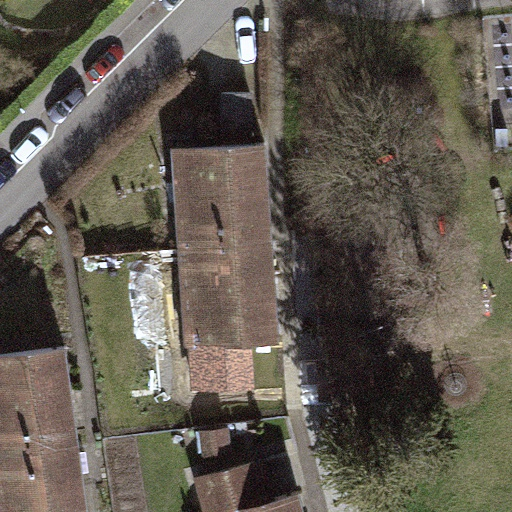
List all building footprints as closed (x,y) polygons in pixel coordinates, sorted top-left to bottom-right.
[(251,95),(224,96),(226,149),(253,148),(251,95)] [(226,149),(179,151),(182,246),(270,242),(266,147),(253,148),(226,149)] [(275,340),(270,242),(182,246),(187,345),(275,340)] [(64,348),(0,355),(0,454),(76,445),(64,348)] [(84,511),(76,445),(0,454),(0,511),(84,511)] [(211,511),(301,511),(296,493),(271,500),(261,464),(203,481),(211,511)]
